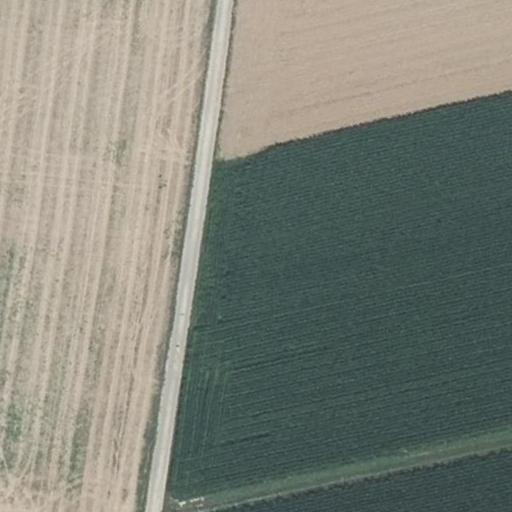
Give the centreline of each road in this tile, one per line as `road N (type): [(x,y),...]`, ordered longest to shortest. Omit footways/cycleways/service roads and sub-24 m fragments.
road 1 (unclassified): [(155,511),(226,0)]
road 2 (track): [(511,447),(212,511)]
